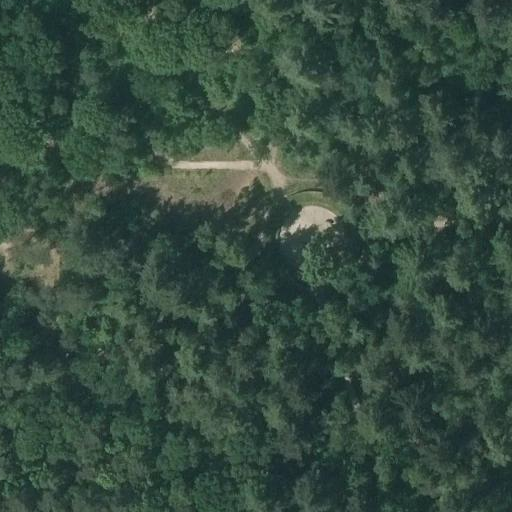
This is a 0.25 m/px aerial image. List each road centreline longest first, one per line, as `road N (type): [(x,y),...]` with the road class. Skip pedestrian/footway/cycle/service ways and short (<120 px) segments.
road 1 (track): [(392,511),(315,290),(312,239),(273,176)]
road 2 (track): [(312,239),(511,221)]
road 3 (track): [(23,141),(69,0)]
